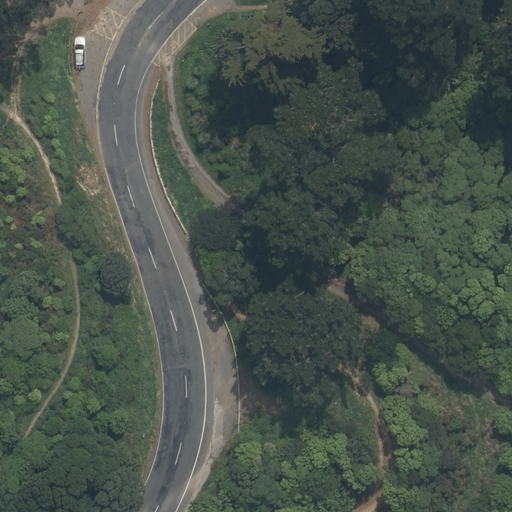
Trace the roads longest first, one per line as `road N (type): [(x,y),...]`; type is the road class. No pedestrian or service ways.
road 1 (track): [(511,394),(391,299),(283,234),(240,193),(185,136),(170,49),(141,29)]
road 2 (residential): [(143,511),(167,400),(114,138),(122,71),(165,0)]
road 3 (trunk): [(0,379),(274,511)]
